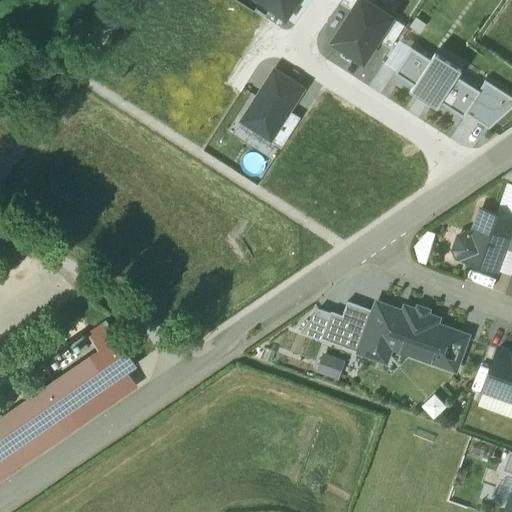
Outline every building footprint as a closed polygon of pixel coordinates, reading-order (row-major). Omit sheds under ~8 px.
[(263,0),(287,16),(298,0),(263,0)] [(352,10),(333,41),(363,60),(377,39),(392,16),(366,0),(343,0),(341,3),(352,10)] [(392,16),(377,39),(390,48),(405,25),(392,16)] [(414,85),(430,59),(411,47),(394,73),(414,85)] [(414,85),(410,90),(437,107),(440,101),(457,76),(461,69),(435,52),(430,59),(414,85)] [(289,109),(303,88),(274,70),(242,120),(270,138),(289,109)] [(478,89),(457,76),(440,101),(463,116),(465,113),(480,90),(478,89)] [(480,90),(465,113),(489,127),(511,106),(511,97),(485,80),(478,89),(480,90)] [(301,117),(289,109),(270,138),(268,140),(281,148),(301,117)] [(511,219),(480,208),(471,233),(467,231),(467,232),(465,232),(458,235),(453,249),(456,256),(496,271),(504,248),(511,226),(511,219)] [(511,276),(498,273),(494,291),(511,294),(511,276)] [(373,310),(347,301),(342,315),(331,311),(321,337),(358,351),(373,310)] [(438,318),(405,305),(403,311),(376,302),(373,310),(358,351),(385,361),(391,345),(455,369),(467,335),(436,323),(438,318)] [(82,335),(94,353),(115,338),(104,321),(82,335)] [(94,353),(82,335),(42,361),(54,380),(94,353)] [(134,365),(115,338),(94,353),(54,380),(0,417),(0,477),(135,384),(126,371),(134,365)] [(511,351),(511,352),(498,347),(483,389),(511,399),(511,351)] [(341,361),(323,355),(318,369),(336,376),(341,361)]
